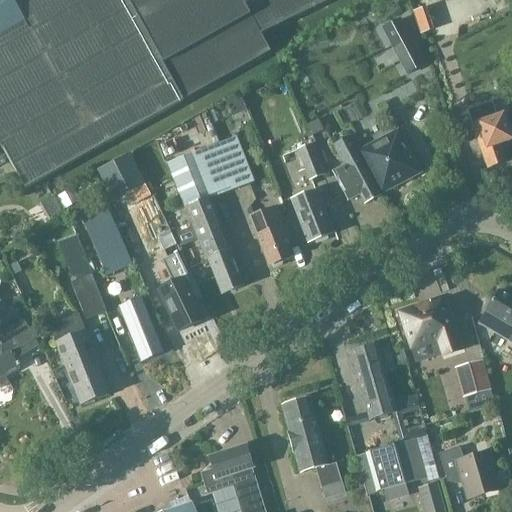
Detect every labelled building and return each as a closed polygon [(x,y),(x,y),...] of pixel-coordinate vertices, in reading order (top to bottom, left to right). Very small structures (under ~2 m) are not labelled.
[(0,0),(0,147),(0,148),(2,151),(3,150),(25,190),(136,128),(183,102),(270,53),(240,0),(0,0)] [(241,0),(261,36),(334,0),(241,0)] [(399,21),(382,31),(406,76),(423,66),(399,21)] [(493,105),(468,114),(487,169),(506,162),(501,146),(511,141),(511,140),(503,114),(497,116),(493,105)] [(398,131),(357,152),(380,195),(420,174),(398,131)] [(380,195),(357,152),(349,137),(333,146),(344,167),(333,173),(348,202),(359,196),(363,204),(380,196),(380,195)] [(233,138),(168,163),(201,249),(205,248),(222,292),(241,285),(224,240),(229,238),(212,196),(250,182),(233,138)] [(309,181),(323,175),(311,145),(297,151),(309,181)] [(333,234),(316,191),(291,201),(307,243),(333,234)] [(63,214),(53,196),(38,204),(48,222),(63,214)] [(288,246),(293,244),(279,207),(250,218),(268,266),(270,266),(276,271),(287,267),(287,259),(293,257),(288,246)] [(110,213),(87,223),(109,276),(132,266),(133,266),(110,213)] [(73,282),(91,275),(75,236),(57,243),(73,282)] [(201,299),(179,252),(166,259),(177,281),(157,290),(178,331),(202,319),(194,302),(201,299)] [(22,274),(14,256),(6,260),(14,278),(22,274)] [(85,321),(105,313),(91,275),(73,282),(70,283),(85,321)] [(511,301),(498,293),(478,325),(511,344),(511,301)] [(0,325),(2,329),(21,318),(13,305),(7,309),(0,296),(0,325)] [(118,308),(140,363),(164,354),(141,298),(118,308)] [(409,351),(436,343),(441,359),(462,352),(445,300),(430,305),(429,302),(396,313),(409,351)] [(48,328),(64,367),(93,356),(78,317),(48,328)] [(35,342),(25,326),(21,318),(2,329),(7,337),(0,340),(0,389),(9,384),(5,378),(19,370),(11,356),(35,342)] [(377,345),(350,353),(370,421),(396,413),(377,345)] [(109,394),(93,356),(64,367),(79,406),(109,394)] [(489,392),(464,399),(468,414),(493,407),(489,392)] [(309,398),(282,406),(300,474),(315,469),(321,489),(341,482),(335,464),(327,466),(309,398)] [(376,493),(426,478),(416,441),(366,455),(376,493)] [(213,471),(201,475),(208,494),(208,495),(210,494),(215,511),(236,511),(241,511),(263,511),(253,479),(250,470),(252,470),(244,447),(209,459),(213,471)] [(461,474),(468,499),(500,490),(489,452),(464,459),(460,447),(439,453),(447,478),(461,474)] [(423,511),(444,511),(437,484),(418,489),(423,511)] [(193,511),(190,503),(167,511),(193,511)]
